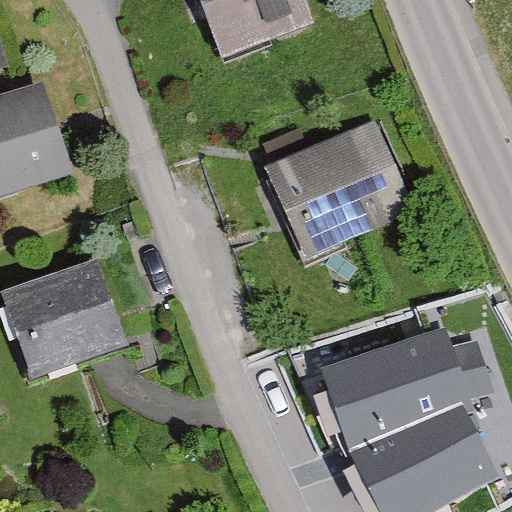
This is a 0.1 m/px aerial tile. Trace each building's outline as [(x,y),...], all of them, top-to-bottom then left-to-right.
[(0,0),(0,64),(21,62),(12,0),(0,0)] [(305,33),(292,0),(193,0),(216,64),(305,33)] [(0,202),(66,181),(37,92),(0,103),(0,202)] [(410,220),(368,127),(303,157),(293,135),(257,152),(267,173),(260,176),(303,269),(410,220)] [(122,354),(91,268),(0,300),(0,305),(29,387),(122,354)] [(451,361),(443,338),(399,353),(396,345),(334,366),(367,464),(473,428),(466,409),(492,401),(475,353),(451,361)]
